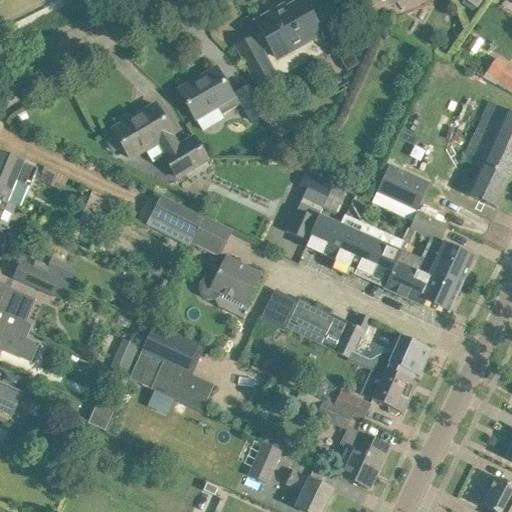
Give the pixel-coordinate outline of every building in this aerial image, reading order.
[(339,28),(338,25),(328,8),(313,16),(303,0),(301,0),(277,14),(275,11),(254,23),(274,57),(314,34),(317,40),(339,28)] [(477,9),(483,0),(463,0),(461,4),(473,12),(475,8),(477,9)] [(253,37),(236,47),(260,88),(277,78),(276,77),(267,61),(263,54),(253,37)] [(511,70),(495,60),(487,73),(511,89),(511,70)] [(241,104),(253,122),(269,113),(252,85),(232,97),(216,69),(179,91),(195,120),(217,107),(222,116),(241,104)] [(511,173),(511,113),(489,103),(462,161),(479,169),(473,182),(462,177),(456,190),(496,209),(511,173)] [(152,163),(164,156),(177,178),(206,161),(193,138),(179,147),(172,135),(172,134),(155,105),(113,130),(130,159),(145,151),(152,163)] [(273,110),(261,119),(269,129),(280,120),(273,110)] [(309,154),(319,160),(325,150),(315,144),(309,154)] [(16,181),(30,187),(38,169),(0,153),(0,187),(11,192),(16,181)] [(44,167),(38,180),(60,191),(67,178),(44,167)] [(390,167),(379,193),(416,210),(428,184),(390,167)] [(307,173),(301,187),(327,198),(329,192),(332,186),(333,184),(310,174),(307,173)] [(332,186),(329,192),(341,198),(344,191),(332,186)] [(0,225),(0,219),(11,192),(0,187),(0,249),(0,250),(9,229),(0,225)] [(327,198),(322,210),(334,215),(341,198),(329,192),(327,198)] [(87,245),(107,202),(91,195),(71,238),(87,245)] [(160,197),(146,226),(188,248),(191,242),(203,218),(160,197)] [(307,242),(319,216),(297,206),(285,233),(307,242)] [(440,242),(447,226),(418,213),(410,229),(440,242)] [(324,256),(338,224),(319,216),(307,242),(305,248),(324,256)] [(231,232),(213,223),(204,217),(203,218),(191,242),(219,257),(231,232)] [(401,252),(362,235),(338,224),(324,256),(386,284),(383,290),(418,306),(421,300),(449,313),(464,279),(448,272),(445,278),(432,272),(429,279),(396,264),(401,254),(400,254),(401,252)] [(474,257),(456,249),(444,243),(434,266),(410,255),(405,253),(401,251),(401,252),(400,254),(401,254),(396,264),(429,279),(432,272),(445,278),(448,272),(464,279),(474,257)] [(409,246),(405,253),(410,255),(414,248),(409,246)] [(51,260),(45,274),(50,276),(69,285),(75,271),(51,260)] [(219,297),(222,294),(245,305),(259,276),(226,260),(217,279),(213,277),(210,276),(205,278),(202,280),(200,282),(198,286),(198,290),(200,295),(202,298),(205,300),(208,300),(211,300),(215,299),(219,297)] [(19,263),(12,278),(43,291),(50,276),(45,274),(19,263)] [(153,298),(158,301),(161,294),(163,294),(168,283),(160,279),(155,290),(157,291),(155,295),(154,295),(153,298)] [(0,312),(14,318),(25,295),(6,287),(0,284),(0,312)] [(285,329),(297,303),(275,291),(261,321),(286,333),(288,330),(285,329)] [(353,354),(364,331),(299,299),(297,303),(285,329),(288,330),(303,337),(349,360),(352,354),(353,354)] [(14,318),(0,312),(0,348),(7,352),(14,355),(14,354),(26,359),(33,343),(26,340),(32,326),(26,323),(14,318)] [(203,347),(185,339),(154,325),(142,350),(130,378),(129,380),(201,413),(213,386),(184,373),(191,359),(196,362),(203,347)] [(419,378),(431,350),(402,337),(394,355),(390,354),(386,354),(383,355),(375,358),(372,360),(369,361),(353,354),(352,354),(349,360),(348,362),(371,373),(372,372),(384,377),(384,376),(393,381),(395,376),(415,385),(416,384),(411,382),(414,375),(419,378)] [(128,343),(115,371),(130,378),(142,350),(128,343)] [(268,358),(260,363),(264,368),(272,364),(268,358)] [(371,373),(361,394),(373,400),(372,401),(384,406),(388,408),(388,412),(396,415),(399,413),(402,414),(415,385),(395,376),(393,381),(384,376),(384,377),(372,372),(371,373)] [(0,387),(0,410),(11,416),(20,397),(0,387)] [(352,415),(363,421),(371,405),(341,391),(337,398),(329,395),(326,403),(352,415)] [(101,394),(88,423),(105,431),(118,402),(101,394)] [(346,428),(352,415),(326,403),(320,414),(346,428)] [(389,448),(371,440),(349,430),(342,445),(352,449),(339,476),(352,482),(370,490),(389,448)] [(183,437),(173,459),(228,483),(237,462),(183,437)] [(262,446),(248,476),(267,485),(280,454),(262,446)] [(322,511),(333,491),(315,482),(309,480),(293,472),(287,485),(303,492),(295,508),(301,511),(303,511),(322,511)] [(511,511),(511,485),(496,478),(481,507),(491,511),(511,511)] [(218,489),(207,484),(203,491),(214,496),(218,489)]
